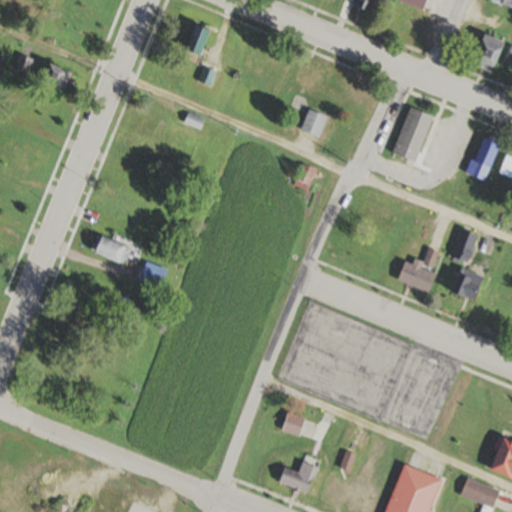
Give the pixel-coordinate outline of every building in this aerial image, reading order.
[(369,11),(371,0),(349,0),(352,0),(350,7),(369,11)] [(392,0),(420,9),(423,0),(392,0)] [(511,0),(494,0),(511,8),(511,0)] [(179,56),(194,62),(206,30),(190,25),(179,56)] [(492,72),(500,40),(478,33),(469,65),(492,72)] [(61,92),(69,73),(43,62),(35,81),(61,92)] [(196,82),(208,86),(212,74),(200,69),(196,82)] [(415,161),(429,115),(405,107),(391,154),(415,161)] [(298,130),(317,138),(325,117),(306,109),(298,130)] [(199,130),(203,120),(186,114),(182,124),(199,130)] [(498,145),(481,137),(463,172),(481,181),(498,145)] [(5,165),(25,172),(33,148),(14,141),(12,146),(1,142),(0,145),(0,153),(8,157),(5,165)] [(496,172),(511,179),(511,157),(505,154),(496,172)] [(313,169),(299,164),(292,186),(306,190),(313,169)] [(475,234),(459,228),(448,256),(465,262),(475,234)] [(122,266),(128,250),(94,235),(87,251),(122,266)] [(430,268),(438,253),(428,248),(421,263),(430,268)] [(434,273),(402,261),(394,280),(427,292),(434,273)] [(137,281),(159,288),(165,269),(142,263),(137,281)] [(476,314),(500,324),(511,295),(511,269),(498,264),(476,314)] [(453,297),(477,294),(473,272),(450,275),(453,297)] [(302,418),(284,413),(279,432),(297,437),(302,418)] [(487,470),(511,478),(511,441),(499,437),(487,470)] [(305,495),(315,469),(298,462),(295,472),(282,467),(275,483),(305,495)] [(426,511),(439,478),(400,464),(382,511),(426,511)] [(375,511),(383,487),(368,483),(370,475),(356,471),(344,511),(346,511),(375,511)] [(316,498),(333,506),(344,484),(326,476),(316,498)] [(498,491),(465,477),(458,495),(490,509),(498,491)]
